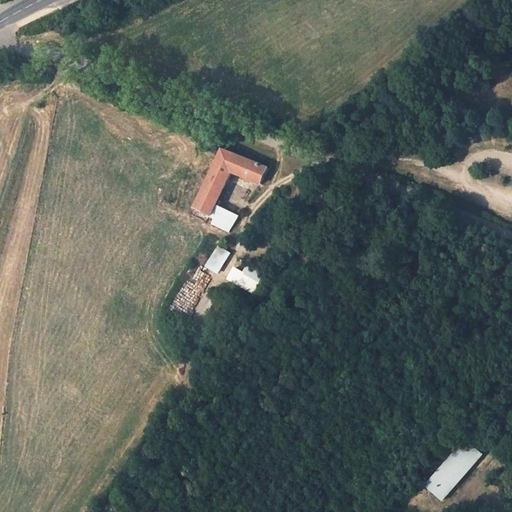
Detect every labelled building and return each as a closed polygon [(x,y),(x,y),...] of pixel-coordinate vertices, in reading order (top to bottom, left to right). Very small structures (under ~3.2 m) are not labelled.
[(269,168),(224,149),(194,209),(215,219),(213,225),(229,233),(239,216),(217,206),(232,172),(262,185),(269,168)] [(262,223),(242,258),(249,263),(267,273),(287,238),(262,223)] [(246,268),(217,251),(208,266),(237,283),(242,274),(246,268)] [(208,266),(198,260),(186,280),(195,286),(203,273),(208,266)] [(267,273),(249,263),(246,268),(242,274),(260,284),(267,273)] [(195,286),(201,289),(209,277),(203,273),(195,286)] [(483,454),(467,440),(426,486),(443,500),(483,454)]
